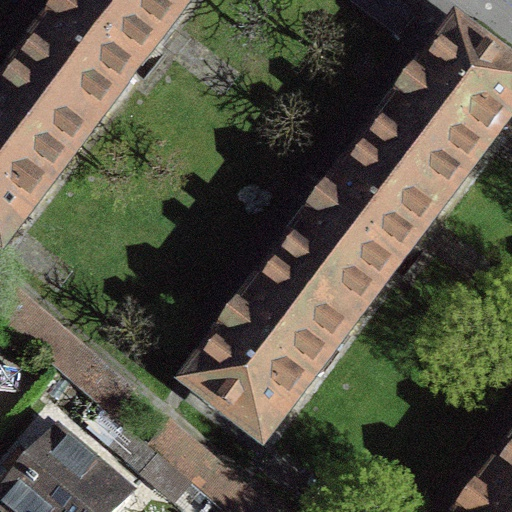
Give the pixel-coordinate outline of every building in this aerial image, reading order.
[(180,16),(157,0),(77,0),(72,7),(69,4),(51,29),(54,31),(19,78),(91,132),(180,16)] [(191,0),(157,0),(180,16),(191,0)] [(417,18),(392,0),(347,0),(400,39),(417,18)] [(511,114),(511,80),(457,39),(420,87),(417,84),(399,108),(402,110),(367,157),(439,211),(511,114)] [(91,132),(19,78),(0,102),(0,249),(2,250),(91,132)] [(439,211),(367,157),(333,202),(330,200),(311,224),(314,227),(279,273),(352,328),(439,211)] [(352,328),(279,273),(245,318),(242,316),(223,340),(227,343),(207,368),(190,391),(262,445),(352,328)] [(132,393),(5,283),(0,288),(0,322),(111,418),(132,393)] [(270,511),(167,423),(146,448),(219,511),(270,511)] [(121,511),(131,501),(56,436),(0,499),(0,506),(6,511),(121,511)] [(511,511),(511,461),(483,500),(480,498),(469,511),(511,511)]
